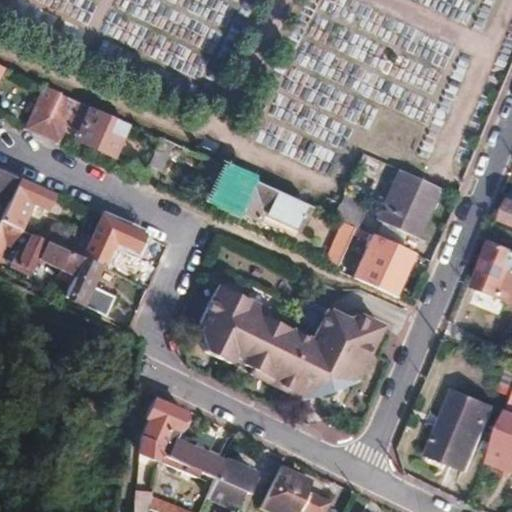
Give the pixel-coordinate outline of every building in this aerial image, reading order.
[(42,86),(26,122),(41,128),(57,93),(42,86)] [(41,128),(37,136),(63,148),(77,119),(82,121),(73,140),(110,157),(126,124),(57,93),(41,128)] [(158,139),(147,164),(159,169),(171,144),(158,139)] [(0,170),(0,216),(16,178),(0,170)] [(228,170),(214,200),(256,219),(259,214),(298,229),(308,206),(228,170)] [(399,171),(376,221),(415,238),(437,188),(399,171)] [(16,178),(0,216),(0,221),(19,230),(30,204),(44,210),(51,194),(16,178)] [(344,194),(334,218),(343,222),(354,227),(357,229),(367,205),(344,194)] [(511,203),(503,223),(511,225),(511,203)] [(89,239),(81,259),(99,267),(101,268),(114,242),(134,252),(142,236),(100,217),(89,239)] [(0,221),(0,251),(4,243),(18,250),(12,263),(28,271),(34,258),(42,241),(19,230),(0,221)] [(52,221),(42,241),(81,259),(89,239),(52,221)] [(343,222),(325,261),(337,266),(346,245),(351,233),(354,227),(343,222)] [(354,227),(351,233),(368,241),(352,279),(390,297),(410,253),(357,229),(354,227)] [(42,241),(34,258),(57,268),(52,280),(67,287),(81,259),(42,241)] [(511,250),(495,243),(477,288),(511,302),(511,250)] [(337,266),(335,269),(347,274),(357,250),(346,245),(337,266)] [(67,287),(64,295),(105,315),(113,297),(90,287),(99,267),(81,259),(67,287)] [(203,294),(186,334),(192,337),(197,360),(220,371),(223,365),(244,375),(241,381),(282,400),(309,389),(312,395),(315,401),(332,395),(334,389),(352,382),(377,325),(349,312),(335,316),(313,307),(297,344),(246,321),(249,314),(203,294)] [(511,355),(507,353),(501,366),(511,370),(511,355)] [(309,389),(282,400),(290,404),(312,395),(309,389)] [(457,391),(428,458),(466,476),(496,409),(457,391)] [(511,398),(488,462),(511,472),(511,398)] [(139,439),(137,455),(156,462),(158,456),(165,428),(176,433),(185,414),(153,400),(145,419),(148,421),(139,439)] [(165,428),(158,456),(214,481),(215,480),(223,462),(173,440),(176,433),(165,428)] [(278,467),(257,509),(264,511),(292,511),(294,509),(299,511),(323,511),(327,504),(303,492),(308,481),(278,467)] [(214,481),(206,499),(215,502),(233,511),(242,492),(215,480),(214,481)] [(131,492),(127,511),(142,511),(143,510),(146,498),(147,496),(131,492)] [(177,511),(146,498),(143,510),(148,511),(177,511)] [(206,499),(200,511),(210,511),(215,502),(206,499)]
